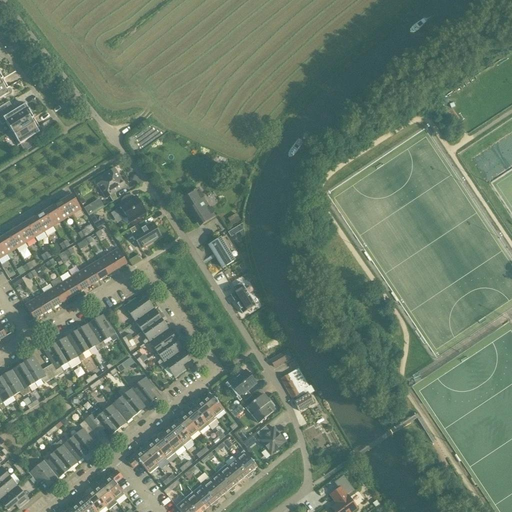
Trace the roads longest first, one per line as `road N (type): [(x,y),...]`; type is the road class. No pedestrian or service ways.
road 1 (residential): [(276,511),(308,487),(290,407),(159,201),(3,0)]
road 2 (residential): [(45,511),(213,370),(144,267),(0,353)]
